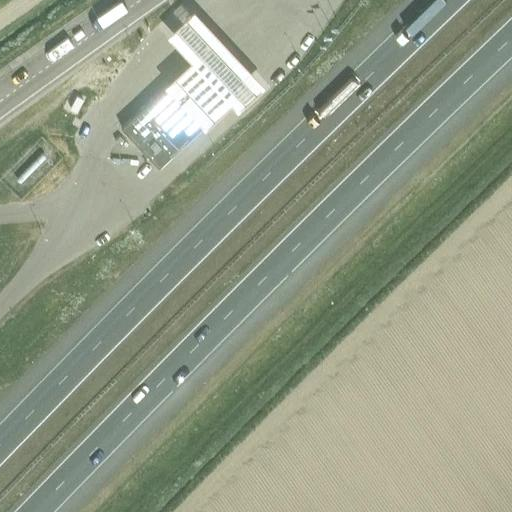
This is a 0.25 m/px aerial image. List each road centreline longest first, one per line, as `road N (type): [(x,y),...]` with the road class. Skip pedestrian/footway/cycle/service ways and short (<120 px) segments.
road 1 (motorway): [(34,511),(511,39)]
road 2 (motorway): [(449,0),(0,446)]
